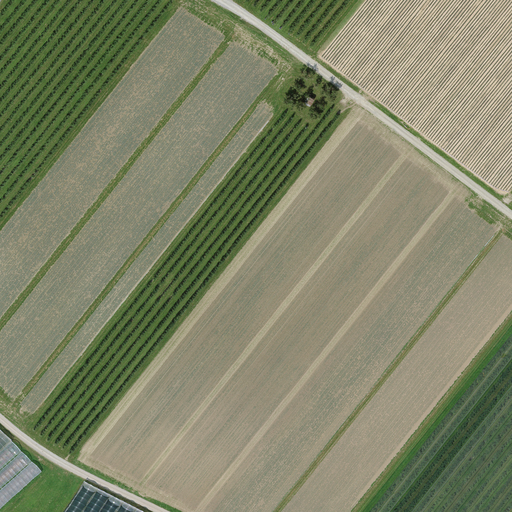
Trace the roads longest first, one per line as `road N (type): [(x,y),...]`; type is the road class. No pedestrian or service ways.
road 1 (track): [(511,214),(218,0)]
road 2 (track): [(164,511),(53,459),(0,418)]
